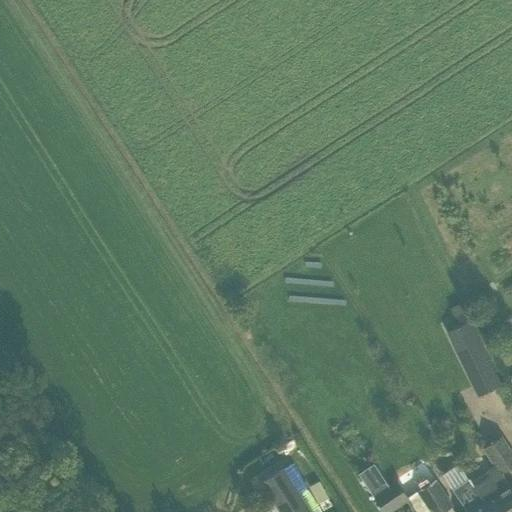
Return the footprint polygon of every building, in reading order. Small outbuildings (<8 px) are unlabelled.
[(469,321),(448,332),(479,395),(500,385),(469,321)] [(511,511),(511,489),(509,484),(503,474),(511,468),(511,453),(501,437),(483,449),(494,466),(487,470),(490,474),(473,485),(490,511),(511,511)] [(388,486),(373,463),(358,473),(382,511),(390,511),(408,500),(396,481),(388,486)] [(308,511),(281,468),(260,481),(262,484),(279,511),(308,511)] [(452,490),(465,511),(490,511),(473,485),(469,479),(452,490)] [(444,511),(452,507),(434,480),(417,491),(430,511),(431,511),(444,511)] [(428,511),(430,511),(417,491),(408,497),(417,511),(428,511)]
